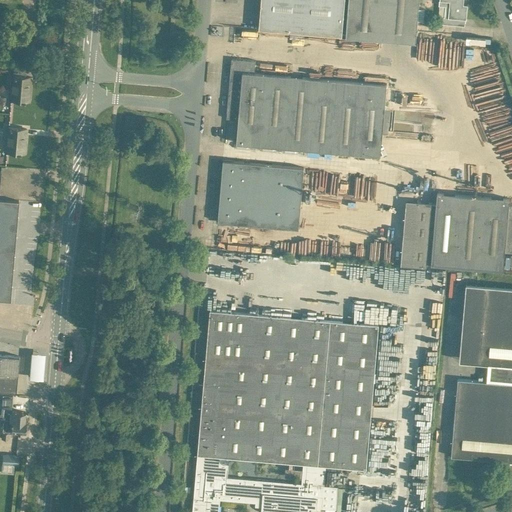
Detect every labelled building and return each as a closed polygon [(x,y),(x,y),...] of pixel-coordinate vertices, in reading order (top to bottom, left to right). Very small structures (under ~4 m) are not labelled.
[(343,34),(345,0),(261,0),(259,28),(343,34)] [(349,0),(346,35),(416,41),(419,0),(349,0)] [(445,5),(445,16),(442,16),(442,23),(465,25),(465,19),(466,19),(467,4),(463,4),(463,0),(439,0),(440,5),(445,5)] [(237,142),(247,143),(381,155),(387,83),(255,72),(256,60),(232,58),(227,118),(239,119),(237,142)] [(9,63),(0,62),(0,70),(8,71),(9,63)] [(475,66),(475,76),(501,76),(501,66),(475,66)] [(31,76),(21,75),(11,75),(11,82),(13,82),(12,99),(29,100),(30,91),(28,91),(29,77),(31,77),(31,76)] [(7,150),(24,152),(25,143),(23,143),(25,128),(26,129),(27,128),(7,125),(6,133),(9,133),(7,150)] [(304,166),(223,159),(218,221),(299,228),(304,166)] [(436,203),(431,263),(504,270),(505,252),(511,252),(511,203),(509,204),(510,198),(437,192),(436,203)] [(0,198),(0,299),(10,300),(12,270),(14,250),(18,200),(0,198)] [(418,201),(412,265),(427,267),(427,263),(431,263),(436,203),(432,203),(432,202),(418,201)] [(420,269),(420,278),(429,278),(429,269),(420,269)] [(511,288),(466,285),(460,360),(488,362),(487,381),(458,379),(451,455),(511,460),(511,288)] [(220,310),(211,309),(198,453),(196,474),(192,511),(219,511),(220,499),(256,502),(256,503),(262,504),(262,506),(262,509),(261,509),(262,510),(264,511),(265,511),(282,511),(284,511),(292,511),(316,511),(317,509),(317,507),(321,507),(336,508),(338,487),(338,486),(325,484),(327,464),(367,468),(368,458),(379,323),(220,310)] [(45,352),(31,351),(29,378),(43,379),(45,352)] [(0,390),(5,391),(16,392),(19,355),(0,353),(0,390)] [(3,394),(1,413),(5,413),(4,420),(6,420),(26,422),(26,417),(25,417),(25,411),(11,410),(11,408),(12,395),(3,394)] [(0,413),(0,419),(3,420),(2,438),(4,438),(8,438),(9,432),(11,432),(11,430),(11,431),(18,431),(18,433),(25,433),(26,422),(6,420),(4,420),(5,413),(1,413),(0,413)] [(2,461),(18,462),(18,454),(3,453),(2,461)]
